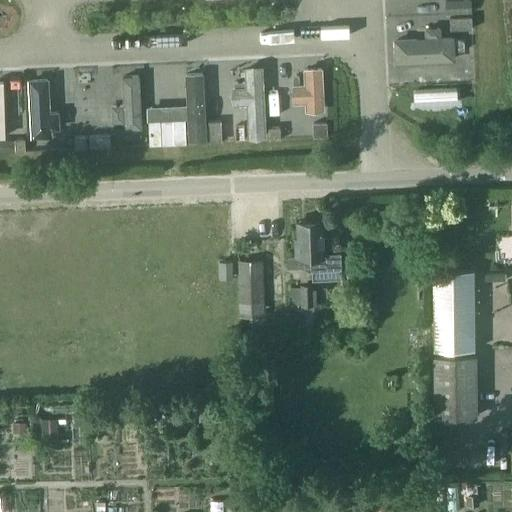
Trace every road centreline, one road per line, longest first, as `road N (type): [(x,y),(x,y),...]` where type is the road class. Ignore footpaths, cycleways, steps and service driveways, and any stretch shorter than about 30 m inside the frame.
road 1 (unclassified): [(0,196),(378,179)]
road 2 (unclassified): [(49,52),(371,39)]
road 3 (unclassified): [(371,39),(378,179)]
road 4 (unclassified): [(378,179),(511,175)]
